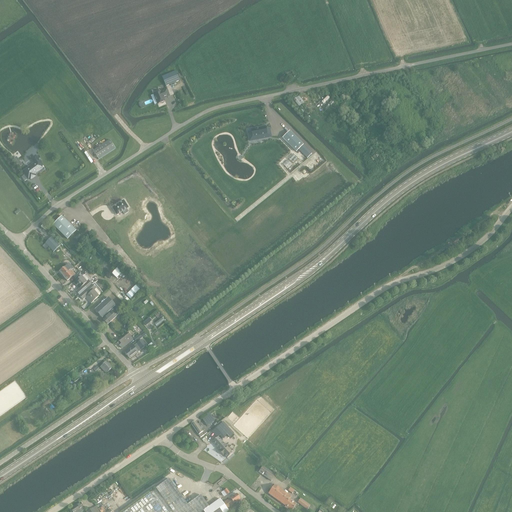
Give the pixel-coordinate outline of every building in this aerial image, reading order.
[(176,71),(162,77),(166,86),(180,81),(176,71)] [(286,80),(294,76),(291,71),(284,75),(286,80)] [(153,95),(151,96),(154,105),(157,104),(165,101),(164,98),(169,96),(167,89),(161,92),(161,91),(153,94),(153,95)] [(294,99),(300,106),(305,101),(299,95),(294,99)] [(252,131),(248,132),(249,137),(252,136),(253,140),(271,137),(269,128),(266,129),(265,127),(251,130),(252,131)] [(290,131),(282,138),(296,152),(303,145),(290,131)] [(99,160),(115,149),(110,140),(93,151),(99,160)] [(44,167),(38,160),(35,156),(31,159),(34,164),(23,172),(28,179),(29,178),(30,180),(35,176),(34,175),(44,167)] [(124,201),(112,208),(117,216),(123,212),(125,214),(128,212),(127,209),(128,208),(124,201)] [(62,217),(53,225),(67,239),(76,231),(62,217)] [(52,238),(46,244),(54,252),(60,246),(52,238)] [(68,267),(73,263),(69,258),(64,262),(67,265),(59,272),(67,281),(75,275),(72,272),(71,273),(69,269),(70,269),(68,267)] [(118,266),(111,273),(116,277),(123,271),(118,266)] [(76,292),(80,296),(95,283),(86,273),(82,277),(74,283),(79,289),(76,292)] [(95,283),(80,296),(83,300),(86,297),(91,303),(99,297),(103,293),(95,283)] [(141,287),(137,283),(128,293),(132,297),(141,287)] [(116,317),(120,313),(117,310),(119,308),(116,305),(115,306),(108,298),(95,310),(103,320),(108,325),(116,317)] [(154,324),(157,327),(164,320),(162,318),(154,324)] [(121,340),(117,343),(122,348),(126,345),(125,344),(127,343),(128,344),(133,340),(128,333),(121,339),(121,340)] [(129,359),(146,346),(142,340),(134,346),(133,345),(124,352),(129,359)] [(106,374),(112,368),(106,362),(100,367),(106,374)] [(74,382),(82,377),(79,374),(77,375),(72,379),(74,382)] [(207,426),(212,423),(209,419),(211,418),(209,414),(202,419),(207,426)] [(198,425),(196,421),(191,424),(201,437),(207,433),(200,423),(198,425)] [(233,453),(226,446),(218,437),(220,436),(222,439),(227,435),(230,438),(234,434),(223,422),(219,426),(213,431),(218,437),(212,442),(220,451),(219,451),(223,456),(224,455),(227,458),(233,453)] [(271,481),(275,475),(263,467),(258,472),(271,481)] [(202,511),(204,511),(209,507),(201,495),(188,504),(169,478),(155,489),(123,511),(202,511)] [(292,511),(296,505),(289,500),(291,497),(275,485),(268,494),(292,511)] [(230,493),(227,489),(221,493),(224,497),(230,493)] [(240,499),(236,494),(223,504),(220,499),(209,507),(204,511),(227,511),(229,511),(227,509),(240,499)] [(310,506),(301,498),(298,503),(307,510),(310,506)] [(72,511),(81,511),(85,510),(83,507),(81,503),(74,507),(76,509),(72,511)]
